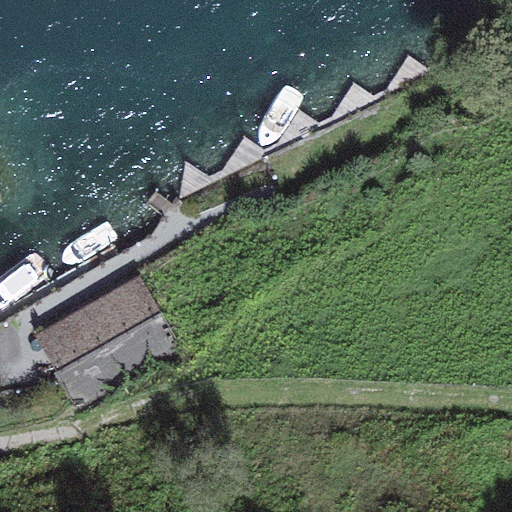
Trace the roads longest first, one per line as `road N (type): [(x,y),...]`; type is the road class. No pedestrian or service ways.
road 1 (track): [(159,407),(236,396),(511,408)]
road 2 (track): [(0,446),(159,407)]
